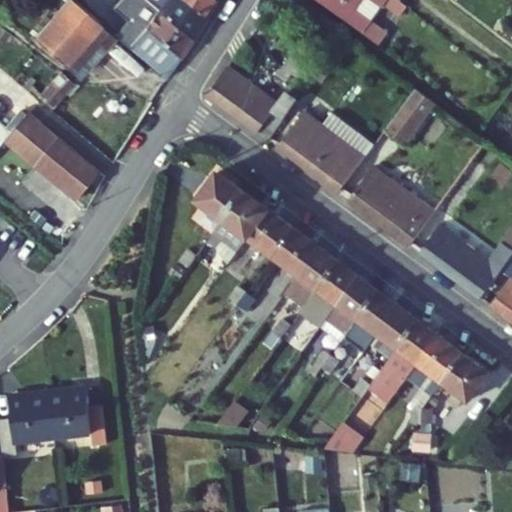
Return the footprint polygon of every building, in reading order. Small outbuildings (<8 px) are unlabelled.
[(103,16),(84,0),(61,0),(36,30),(69,58),(103,16)] [(171,76),(198,32),(160,0),(137,0),(132,7),(139,14),(123,34),(171,76)] [(197,0),(160,0),(198,32),(211,11),(197,0)] [(197,0),(211,11),(217,0),(197,0)] [(414,18),(388,0),(330,0),(399,50),(405,43),(371,19),(376,13),(383,18),(387,11),(415,31),(421,23),(414,18)] [(388,0),(414,18),(418,12),(402,0),(388,0)] [(325,88),(335,73),(312,56),(302,71),(325,88)] [(0,107),(13,118),(7,126),(44,161),(66,135),(32,104),(41,93),(0,57),(0,107)] [(298,116),(253,81),(237,109),(290,148),(320,107),(310,100),(298,116)] [(429,151),(459,110),(441,96),(411,138),(429,151)] [(13,118),(0,107),(0,134),(7,126),(13,118)] [(330,121),(303,157),(355,196),(364,202),(391,165),(330,121)] [(81,196),(102,168),(66,135),(44,161),(81,196)] [(416,184),(396,169),(388,180),(408,195),(416,184)] [(232,225),(255,194),(229,175),(205,205),(232,225)] [(408,195),(388,180),(370,207),(432,252),(459,215),(416,184),(408,195)] [(260,243),(280,213),(255,194),(232,225),(221,240),(246,258),(260,243)] [(305,232),(280,213),(260,243),(284,261),(305,232)] [(492,253),(461,231),(442,260),(504,305),(511,294),(511,251),(498,242),(492,253)] [(305,232),(284,261),(308,279),(329,250),(305,232)] [(308,279),(295,295),(317,311),(351,266),(329,250),(308,279)] [(183,273),(192,279),(202,264),(194,259),(183,273)] [(314,316),(335,330),(341,322),(371,280),(351,266),(317,311),(314,316)] [(369,325),(390,295),(371,280),(341,322),(360,337),(369,325)] [(254,300),(245,293),(235,308),(244,314),(254,300)] [(409,309),(390,295),(369,325),(387,339),(409,309)] [(254,300),(244,314),(253,321),(264,307),(254,300)] [(409,309),(387,339),(408,354),(430,324),(409,309)] [(421,382),(451,340),(430,324),(408,354),(382,390),(403,407),(421,382)] [(292,328),(282,343),(290,349),(300,334),(292,328)] [(300,334),(290,349),(298,355),(310,341),(300,334)] [(452,389),(475,358),(451,340),(421,382),(445,399),(452,389)] [(330,378),(340,364),(333,358),(322,372),(330,378)] [(475,358),(452,389),(475,405),(498,375),(475,358)] [(340,364),(330,378),(338,384),(350,371),(340,364)] [(96,404),(93,383),(59,387),(64,432),(99,428),(100,444),(115,442),(110,403),(96,404)] [(373,384),(361,398),(370,406),(382,390),(373,384)] [(25,413),(9,414),(13,453),(28,451),(27,436),(64,432),(59,387),(23,391),(25,413)] [(455,407),(445,399),(436,411),(427,425),(436,431),(455,407)] [(436,411),(430,406),(418,419),(427,425),(436,411)] [(247,407),(224,439),(244,440),(261,417),(247,407)] [(360,420),(353,430),(339,449),(371,452),(382,436),(360,420)] [(0,454),(0,507),(4,507),(4,511),(19,511),(13,453),(0,454)]
